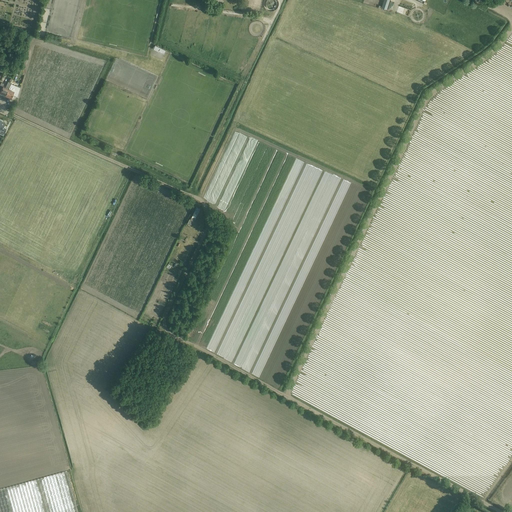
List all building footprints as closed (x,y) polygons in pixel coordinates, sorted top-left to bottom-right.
[(389,0),(383,0),(381,8),(386,10),(389,0)] [(155,45),(154,49),(164,54),(166,50),(155,45)] [(6,95),(11,83),(8,81),(5,87),(3,86),(4,84),(1,83),(0,85),(0,88),(2,89),(0,93),(4,94),(6,95)] [(13,95),(17,97),(20,89),(14,86),(14,85),(11,83),(6,95),(8,96),(11,98),(13,95)] [(190,219),(188,223),(192,226),(194,221),(194,220),(200,209),(196,208),(192,217),(190,216),(189,218),(190,219)] [(10,487),(2,453),(0,453),(0,483),(1,489),(10,487)] [(32,482),(0,491),(0,511),(78,511),(67,473),(32,482)]
